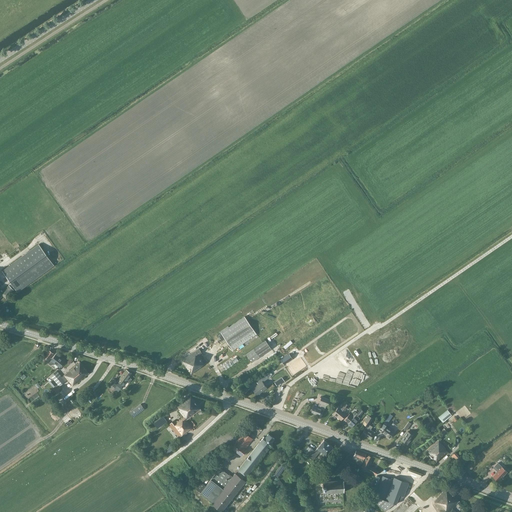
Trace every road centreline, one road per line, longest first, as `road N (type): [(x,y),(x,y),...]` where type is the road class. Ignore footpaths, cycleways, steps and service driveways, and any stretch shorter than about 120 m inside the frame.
road 1 (tertiary): [(511,500),(0,324)]
road 2 (track): [(47,511),(125,462),(143,472),(202,429),(227,397)]
